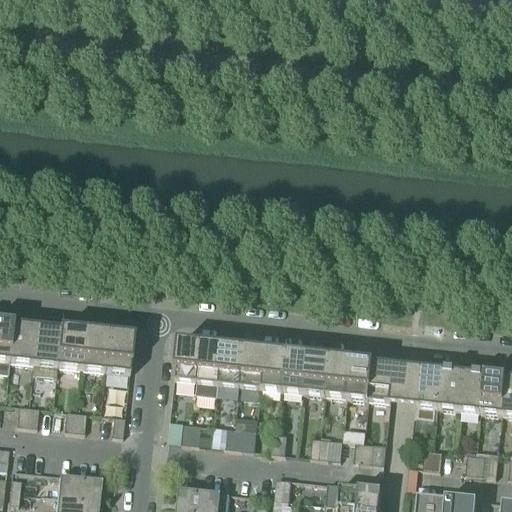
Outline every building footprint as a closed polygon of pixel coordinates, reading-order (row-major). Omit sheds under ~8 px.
[(0,379),(7,381),(8,369),(12,331),(0,329),(0,379)] [(8,369),(32,372),(36,333),(12,331),(8,369)] [(32,372),(56,374),(60,336),(36,333),(32,372)] [(56,374),(80,377),(84,339),(60,336),(56,374)] [(80,377),(104,379),(108,341),(84,339),(80,377)] [(108,341),(104,379),(128,382),(133,344),(108,341)] [(174,387),(196,389),(200,351),(178,349),(174,387)] [(196,389),(218,392),(222,353),(200,351),(196,389)] [(218,392),(239,394),(243,356),(222,353),(218,392)] [(239,394),(261,396),(265,358),(243,356),(239,394)] [(261,396),(282,399),(286,360),(265,358),(261,396)] [(282,399),(304,401),(308,363),(286,360),(282,399)] [(304,401),(325,403),(329,365),(308,363),(304,401)] [(325,403),(347,406),(351,367),(329,365),(325,403)] [(347,406),(369,408),(373,370),(351,367),(347,406)] [(391,410),(403,412),(407,373),(395,372),(373,370),(369,408),(391,410)] [(416,413),(437,415),(441,377),(421,375),(408,373),(407,373),(403,412),(404,412),(416,413)] [(437,415),(458,418),(462,379),(441,377),(437,415)] [(458,418),(480,420),(484,382),(462,379),(458,418)] [(480,420),(502,422),(506,384),(484,382),(480,420)] [(502,422),(511,423),(511,384),(506,384),(502,422)] [(15,433),(25,434),(28,415),(18,413),(16,432),(15,432),(15,433)] [(28,415),(25,434),(36,435),(36,434),(38,416),(28,415)] [(63,438),(73,439),(75,420),(65,419),(63,437),(63,438)] [(75,420),(73,439),(84,440),(84,439),(83,439),(85,421),(75,420)] [(124,425),(123,425),(113,424),(111,442),(111,443),(122,445),(124,425)] [(180,451),(190,452),(192,432),(183,431),(181,450),(180,451)] [(192,432),(190,452),(199,453),(199,452),(198,452),(200,433),(192,432)] [(223,455),(232,457),(235,437),(226,436),(224,454),(223,454),(223,455)] [(235,437),(232,457),(242,457),(242,456),(241,456),(243,438),(235,437)] [(266,460),(275,461),(278,441),(269,440),(267,459),(266,459),(266,460)] [(278,441),(275,461),(285,462),(285,461),(284,461),(286,442),(278,441)] [(309,465),(318,466),(320,446),(312,445),(310,463),(309,463),(309,465)] [(320,446),(318,466),(328,467),(328,465),(327,465),(329,447),(320,446)] [(352,469),(362,470),(364,451),(355,450),(353,468),(352,468),(352,469)] [(364,451),(362,470),(371,472),(371,470),(373,451),(364,451)] [(422,477),(431,478),(433,458),(424,457),(422,476),(422,477)] [(433,458),(431,478),(440,479),(440,478),(442,459),(433,458)] [(464,482),(474,482),(476,463),(467,462),(465,480),(464,482)] [(476,463),(474,482),(483,483),(483,482),(482,482),(485,464),(476,463)] [(59,483),(56,504),(99,508),(101,487),(59,483)] [(274,505),(274,507),(287,508),(288,508),(290,487),(287,487),(276,485),(274,505)] [(11,486),(9,499),(19,500),(20,487),(11,486)] [(327,491),(325,511),(332,511),(379,511),(381,497),(327,491)] [(227,511),(229,501),(220,500),(179,495),(176,511),(227,511)] [(17,511),(19,500),(9,499),(8,511),(14,511),(17,511)] [(511,511),(511,510),(502,509),(501,511),(475,511),(476,507),(416,500),(415,511),(511,511)]
